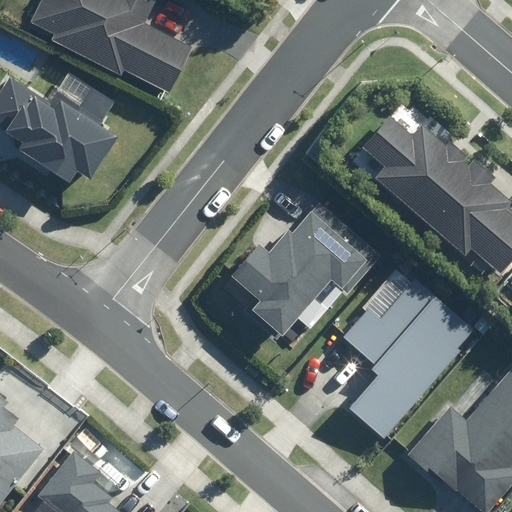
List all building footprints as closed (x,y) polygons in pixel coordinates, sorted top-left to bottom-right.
[(50,35),(46,41),(120,77),(123,70),(169,93),(192,45),(145,22),(155,0),(37,0),(26,24),(50,35)] [(10,78),(0,93),(0,128),(24,144),(19,152),(68,183),(77,170),(90,179),(116,137),(100,127),(116,102),(91,86),(79,105),(57,91),(50,103),(10,78)] [(389,115),(362,147),(384,167),(375,177),(467,257),(473,250),(498,272),(511,256),(511,215),(504,208),(510,201),(489,182),(495,175),(476,158),(469,165),(462,159),(466,155),(451,142),(447,147),(422,125),(412,135),(389,115)] [(246,311),(280,340),(332,280),(349,294),(382,256),(320,202),(294,232),(290,229),(269,253),(259,244),(231,275),(257,298),(246,311)] [(367,305),(343,335),(377,363),(373,368),(378,372),(349,407),(387,439),(478,328),(415,276),(381,317),(367,305)] [(430,468),(481,511),(493,511),(511,490),(511,468),(511,467),(511,466),(511,367),(468,420),(453,407),(410,456),(428,471),(430,468)] [(0,502),(43,444),(11,420),(17,413),(1,400),(5,394),(0,389),(0,502)] [(103,470),(72,449),(40,496),(60,510),(58,511),(123,511),(124,511),(111,502),(116,495),(96,480),(103,470)]
